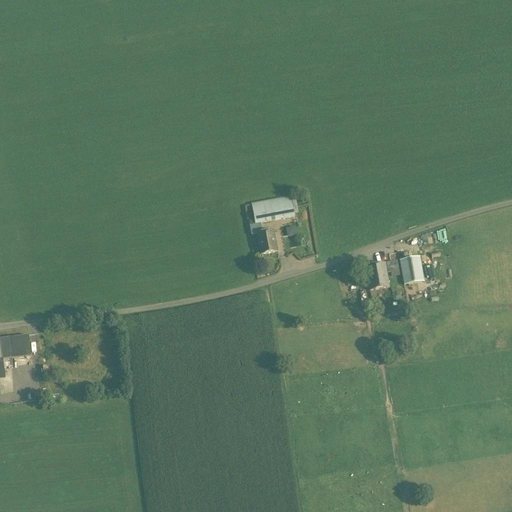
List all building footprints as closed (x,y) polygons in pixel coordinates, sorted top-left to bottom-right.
[(273,232),(262,234),(261,224),(275,222),(295,218),(291,197),(251,205),(253,220),(248,221),(251,236),(257,235),(260,256),(277,252),(273,232)] [(286,229),(288,237),(296,235),(295,227),(286,229)] [(399,261),(404,286),(424,283),(420,257),(399,261)] [(388,262),(390,277),(400,275),(398,260),(388,262)] [(369,292),(389,289),(385,265),(365,268),(369,292)] [(29,336),(0,339),(0,361),(31,358),(29,336)]
